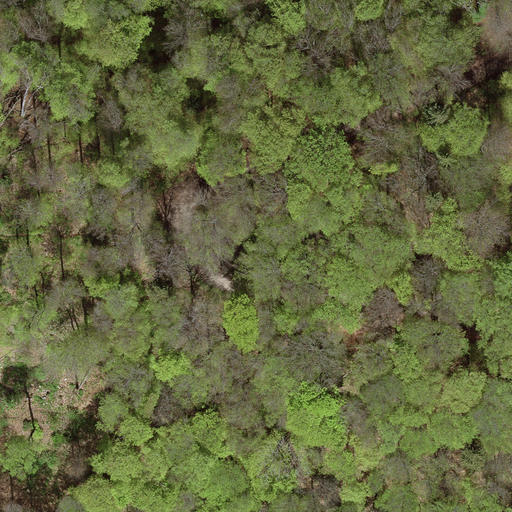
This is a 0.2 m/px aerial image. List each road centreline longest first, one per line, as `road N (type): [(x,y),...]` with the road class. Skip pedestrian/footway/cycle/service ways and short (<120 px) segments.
road 1 (track): [(511,345),(433,313),(218,282),(189,253)]
road 2 (track): [(511,223),(323,254),(189,253)]
road 3 (track): [(189,253),(180,214),(195,191),(429,95)]
